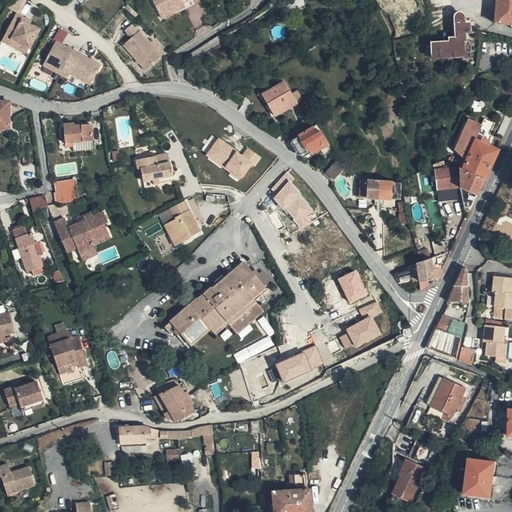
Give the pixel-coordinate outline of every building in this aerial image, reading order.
[(153,0),(160,13),(171,7),(174,13),(187,7),(183,0),(153,0)] [(511,0),(499,0),(498,15),(511,16),(511,0)] [(171,7),(160,13),(163,19),(174,13),(171,7)] [(25,19),(27,16),(18,11),(4,35),(11,38),(13,35),(30,45),(40,28),(30,22),(25,19)] [(458,45),(468,45),(468,25),(473,25),(473,16),(468,16),(467,12),(465,11),(461,11),(459,12),(457,17),(458,31),(451,31),(451,36),(434,36),(435,51),(458,50),(458,45)] [(147,72),(158,62),(163,57),(151,45),(140,33),(139,34),(131,27),(124,34),(131,41),(124,48),(123,49),(131,56),(147,72)] [(1,39),(2,39),(26,53),(30,45),(13,35),(11,38),(4,35),(1,39)] [(57,40),(46,60),(63,69),(66,63),(74,67),(70,74),(90,85),(102,65),(57,40)] [(154,42),(151,45),(163,57),(166,54),(154,42)] [(63,69),(46,60),(44,64),(60,73),(63,69)] [(431,63),(411,65),(412,73),(416,72),(416,71),(433,68),(433,71),(462,68),(463,61),(431,63)] [(63,69),(60,73),(67,78),(70,74),(74,67),(66,63),(63,69)] [(416,71),(416,72),(416,77),(434,74),(433,71),(433,68),(416,71)] [(268,88),(282,109),(303,98),(290,76),(268,88)] [(413,79),(405,84),(411,98),(417,95),(415,90),(417,88),(413,79)] [(10,102),(0,102),(0,128),(10,129),(10,102)] [(483,117),(472,113),(471,119),(492,127),(496,116),(486,112),(483,117)] [(497,150),(500,142),(494,140),(490,139),(491,136),(494,128),(492,127),(471,119),(472,113),(471,113),(457,144),(468,154),(464,163),(486,173),(497,150)] [(312,144),(314,147),(328,140),(328,139),(332,136),(325,127),(321,129),(318,123),(296,135),(304,149),(309,146),(312,144)] [(86,126),(69,127),(70,142),(88,140),(86,126)] [(236,164),(245,172),(255,159),(258,162),(265,153),(253,143),(246,151),(223,133),(215,144),(229,155),(225,159),(234,166),(236,164)] [(229,155),(215,144),(211,149),(225,159),(229,155)] [(180,175),(174,149),(162,152),(163,159),(156,160),(160,174),(162,173),(163,178),(180,175)] [(146,167),(148,176),(160,174),(156,160),(163,159),(162,152),(161,150),(141,153),(144,167),(146,167)] [(435,157),(438,182),(461,179),(458,160),(451,161),(451,157),(445,158),(445,156),(435,157)] [(337,161),(328,170),(336,179),(345,169),(337,161)] [(485,177),(486,173),(464,163),(461,161),(460,161),(462,180),(464,193),(465,200),(467,215),(475,197),(485,177)] [(242,175),(245,172),(236,164),(234,166),(233,168),(242,175)] [(61,184),(64,197),(83,192),(82,171),(82,169),(81,168),(60,174),(62,184),(61,184)] [(160,174),(148,176),(149,185),(162,182),(160,174)] [(361,193),(372,194),(377,194),(382,195),(384,177),(363,175),(361,193)] [(405,179),(384,177),(382,195),(387,195),(404,197),(406,182),(405,179)] [(34,209),(38,208),(51,205),(48,193),(31,198),(34,209)] [(175,204),(170,207),(176,217),(165,223),(171,234),(177,231),(182,242),(193,236),(192,234),(201,229),(184,199),(175,204)] [(79,245),(82,251),(97,245),(96,243),(94,239),(111,231),(107,222),(110,220),(105,209),(95,214),(94,210),(85,214),(86,217),(88,220),(80,223),(79,222),(70,225),(66,216),(56,221),(69,250),(79,245)] [(35,225),(34,219),(21,224),(27,242),(20,244),(22,253),(29,251),(34,266),(39,264),(41,270),(53,266),(48,251),(51,250),(47,238),(45,239),(41,228),(36,229),(35,225)] [(94,239),(96,243),(113,235),(111,231),(94,239)] [(177,231),(171,234),(177,245),(182,242),(177,231)] [(427,251),(430,251),(428,242),(417,243),(419,254),(427,251)] [(97,245),(82,251),(85,258),(100,252),(97,245)] [(431,261),(439,259),(438,249),(430,251),(431,261)] [(417,262),(418,264),(426,262),(431,261),(430,251),(427,251),(419,254),(416,256),(416,258),(415,259),(416,262),(417,262)] [(201,290),(178,309),(174,326),(180,322),(190,335),(211,318),(213,322),(217,326),(230,315),(233,318),(241,329),(269,306),(259,295),(272,284),(248,256),(229,271),(221,278),(216,282),(215,281),(202,291),(201,290)] [(439,273),(443,265),(442,261),(439,259),(431,261),(426,262),(418,264),(420,275),(429,274),(439,273)] [(469,264),(466,260),(459,274),(449,296),(430,341),(429,344),(459,355),(466,321),(471,299),(469,281),(470,281),(469,272),(469,264)] [(219,275),(221,278),(229,271),(227,268),(219,275)] [(496,301),(511,302),(511,270),(496,268),(494,285),(498,286),(496,301)] [(54,271),(57,281),(64,280),(60,269),(54,271)] [(429,279),(429,274),(420,275),(421,285),(429,279)] [(308,291),(312,289),(319,285),(316,280),(309,284),(309,285),(305,287),(308,291)] [(348,328),(357,345),(381,333),(372,315),(382,310),(376,298),(360,306),(366,318),(348,328)] [(174,326),(178,309),(167,319),(173,327),(174,326)] [(0,337),(1,337),(12,334),(8,315),(0,317),(0,337)] [(219,329),(233,318),(230,315),(217,326),(219,329)] [(266,316),(261,319),(269,334),(274,331),(266,316)] [(193,338),(213,322),(211,318),(190,335),(193,338)] [(506,320),(487,318),(486,336),(490,336),(488,350),(507,352),(509,337),(505,337),(506,320)] [(341,334),(345,346),(353,343),(349,331),(341,334)] [(48,345),(68,339),(66,332),(46,338),(48,345)] [(239,362),(275,344),(270,335),(234,353),(239,362)] [(77,337),(68,339),(48,345),(55,368),(75,362),(77,366),(77,368),(86,365),(77,337)] [(461,356),(473,361),(476,345),(464,343),(461,356)] [(69,368),(77,366),(75,362),(55,368),(56,372),(69,368)] [(69,368),(56,372),(57,376),(70,372),(69,368)] [(164,388),(183,378),(179,371),(160,381),(164,388)] [(177,412),(182,421),(183,421),(191,417),(202,412),(203,409),(203,406),(199,399),(196,401),(183,378),(164,388),(173,404),(177,412)] [(452,417),(465,389),(445,379),(430,408),(452,417)] [(7,412),(18,409),(30,406),(31,412),(42,409),(36,385),(13,391),(13,388),(2,391),(7,412)] [(173,404),(164,388),(159,390),(168,407),(173,404)] [(173,414),(177,412),(173,404),(168,407),(173,414)] [(30,406),(18,409),(19,415),(31,412),(30,406)] [(155,429),(155,423),(146,420),(124,421),(125,438),(151,436),(151,434),(150,430),(155,429)] [(219,427),(218,420),(204,422),(196,425),(197,430),(219,427)] [(164,433),(164,426),(159,424),(155,423),(155,429),(150,430),(151,434),(164,433)] [(181,431),(180,425),(164,426),(164,433),(181,431)] [(415,462),(417,458),(423,444),(412,438),(403,457),(415,462)] [(187,454),(186,442),(172,443),(173,455),(187,454)] [(144,460),(143,447),(135,448),(137,461),(144,460)] [(19,481),(21,486),(39,480),(32,460),(15,466),(12,458),(0,461),(0,470),(1,472),(5,471),(9,485),(19,481)] [(491,496),(496,462),(470,459),(466,493),(491,496)] [(414,476),(417,477),(421,468),(402,460),(395,476),(396,477),(388,495),(408,504),(417,484),(414,483),(412,482),(414,476)] [(278,511),(308,511),(314,511),(312,483),(309,483),(307,468),(297,469),(299,480),(295,481),(296,485),(276,488),(278,511)] [(88,511),(88,507),(95,507),(94,497),(79,498),(81,507),(59,509),(59,511),(88,511)]
